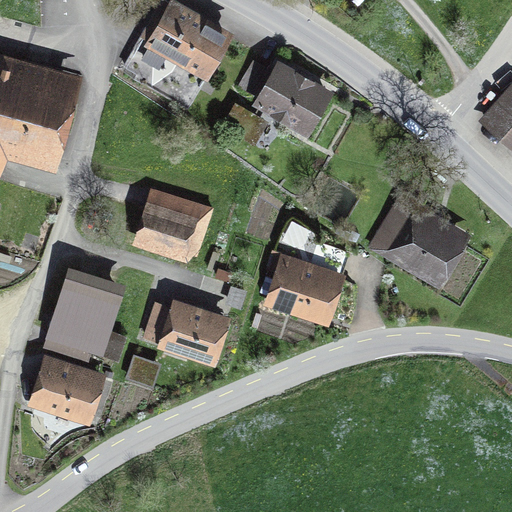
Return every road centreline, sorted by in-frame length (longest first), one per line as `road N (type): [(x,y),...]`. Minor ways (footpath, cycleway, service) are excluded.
road 1 (unclassified): [(33,511),(129,445),(362,345),(433,336),(511,350)]
road 2 (tertiary): [(511,205),(374,84),(246,0)]
road 3 (track): [(436,133),(511,36)]
